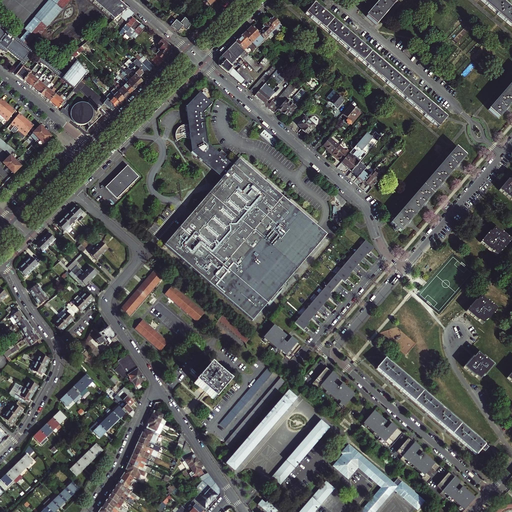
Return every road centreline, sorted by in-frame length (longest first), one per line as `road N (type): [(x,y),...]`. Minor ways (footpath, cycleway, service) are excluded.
road 1 (residential): [(387,254),(362,204),(202,63)]
road 2 (residential): [(73,192),(134,245),(135,260),(104,305),(155,384)]
road 3 (residential): [(489,491),(337,360)]
road 4 (primary): [(73,192),(202,63)]
road 5 (residential): [(351,13),(469,119)]
road 6 (residential): [(404,268),(502,154)]
road 7 (residential): [(90,511),(155,384)]
road 8 (primary): [(186,49),(89,145)]
road 9 (residential): [(155,384),(231,493)]
